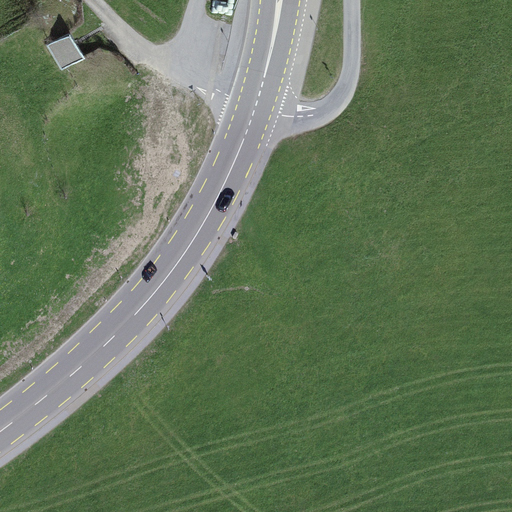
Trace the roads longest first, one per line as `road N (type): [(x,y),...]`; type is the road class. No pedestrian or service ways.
road 1 (primary): [(256,106),(203,235),(113,340),(0,434)]
road 2 (residential): [(256,106),(153,57),(94,0)]
road 3 (unclassified): [(354,0),(355,63),(328,110),(281,115),(256,106)]
